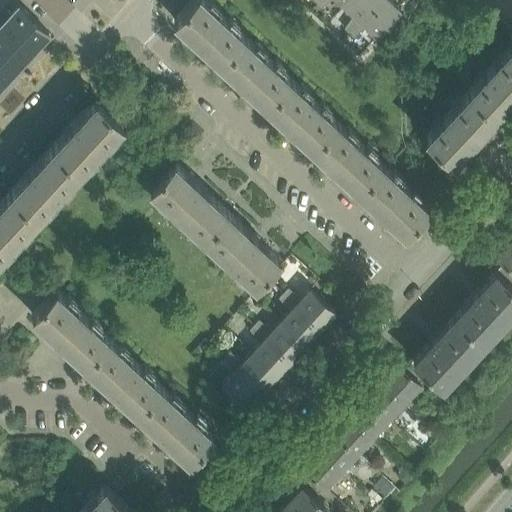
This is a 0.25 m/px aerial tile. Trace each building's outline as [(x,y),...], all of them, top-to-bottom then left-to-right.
[(219,61),(244,34),(207,0),(190,0),(173,18),(219,61)] [(349,31),(377,0),(348,0),(344,5),(354,13),(344,27),(349,31)] [(389,0),(377,0),(349,31),(353,36),(366,25),(376,35),(400,9),(399,8),(399,9),(389,0)] [(19,5),(4,21),(33,48),(48,31),(19,5)] [(4,21),(0,25),(0,46),(18,64),(33,48),(4,21)] [(244,34),(219,61),(265,103),(290,76),(244,34)] [(0,46),(0,76),(3,80),(18,64),(0,46)] [(265,103),(271,108),(294,129),(312,145),(336,119),(290,76),(265,103)] [(95,98),(53,143),(80,168),(122,123),(95,98)] [(332,164),(340,172),(358,188),(382,161),(336,119),(312,145),(332,164)] [(11,189),(37,214),(80,168),(53,143),(11,189)] [(226,208),(215,197),(174,159),(149,186),(201,234),(226,208)] [(358,188),(384,213),(404,231),(428,204),(382,161),(358,188)] [(0,200),(0,254),(37,214),(11,189),(0,200)] [(278,256),(251,231),(226,208),(201,234),(254,283),(278,256)] [(511,284),(495,269),(471,295),(454,313),(484,340),(511,309),(511,284)] [(84,361),(108,335),(56,286),(31,313),(84,361)] [(283,292),(320,326),(335,310),(336,309),(310,286),(301,296),(287,287),(283,292)] [(320,326),(283,292),(278,296),(289,309),(280,318),(306,342),(320,326)] [(252,308),(246,315),(253,322),(259,315),(252,308)] [(454,313),(430,339),(412,358),(442,385),(484,340),(454,313)] [(253,323),(271,340),(291,358),(306,342),(280,318),(271,328),(258,318),(253,323)] [(260,341),(251,350),(276,374),(291,358),(271,340),(253,323),(249,328),(260,341)] [(108,335),(84,361),(135,409),(160,383),(108,335)] [(224,355),(262,389),(276,374),(251,350),(242,360),(229,350),(224,355)] [(262,389),(224,355),(220,360),(230,372),(221,383),(247,406),(248,405),(247,405),(262,389)] [(381,378),(404,399),(420,381),(397,360),(381,378)] [(404,399),(381,378),(365,395),(388,416),(404,399)] [(160,383),(135,409),(188,458),(213,431),(160,383)] [(349,412),(372,433),(388,416),(365,395),(349,412)] [(372,433),(349,412),(333,429),(356,450),(372,433)] [(318,447),(340,467),(356,450),(333,429),(318,447)] [(340,467),(318,447),(302,464),(324,485),(340,467)] [(405,482),(413,473),(404,465),(396,474),(405,482)] [(392,486),(382,476),(374,485),(384,494),(392,486)] [(270,511),(324,511),(330,506),(301,479),(270,511)] [(77,511),(126,511),(131,507),(104,483),(77,511)]
